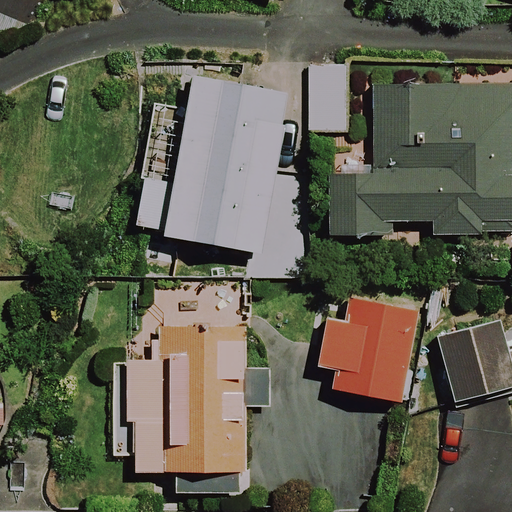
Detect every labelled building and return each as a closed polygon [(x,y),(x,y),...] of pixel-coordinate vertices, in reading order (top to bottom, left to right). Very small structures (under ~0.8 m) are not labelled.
[(341,69),(305,69),(304,135),(341,135),(341,69)] [(283,99),(183,81),(164,187),(137,182),(128,233),(254,256),(283,99)] [(426,227),(426,240),(479,240),(479,233),(511,232),(511,90),(366,93),(367,179),(322,180),(323,241),(387,240),(387,228),(426,227)] [(149,296),(148,328),(118,364),(106,364),(105,459),(128,459),(128,474),(241,475),(241,408),(266,409),(266,372),(241,372),(242,296),(149,296)] [(407,315),(345,304),(329,390),(392,401),(407,315)] [(511,348),(498,351),(492,322),(428,337),(445,407),(511,391),(511,348)]
